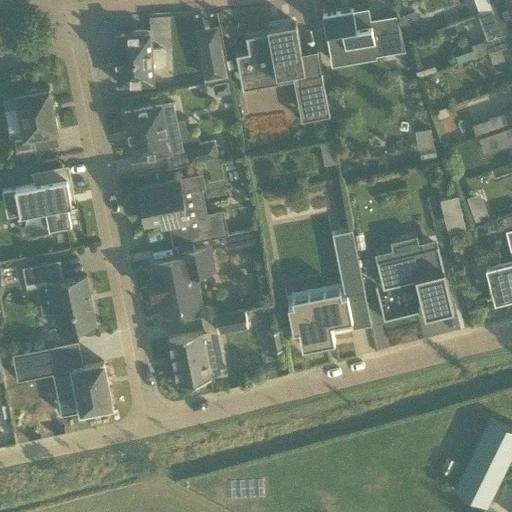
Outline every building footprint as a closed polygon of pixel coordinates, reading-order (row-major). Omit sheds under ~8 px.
[(511,0),(490,0),(493,9),(511,2),(511,0)] [(487,52),(511,42),(511,38),(510,31),(511,30),(511,2),(493,9),(478,15),(487,39),(483,40),(487,52)] [(368,6),(322,14),(331,63),(350,59),(348,47),(373,42),(375,55),(406,50),(396,13),(370,17),(368,6)] [(413,9),(398,14),(405,34),(419,30),(413,9)] [(304,71),(295,23),(267,28),(268,32),(245,36),(248,52),(235,54),(239,72),(273,66),(275,77),(304,71)] [(148,32),(148,29),(133,30),(133,33),(116,34),(117,53),(116,53),(116,65),(118,64),(119,84),(153,82),(152,66),(163,66),(166,62),(165,51),(162,48),(152,49),(151,32),(148,32)] [(228,75),(222,42),(198,46),(204,78),(204,79),(228,75)] [(511,57),(511,42),(487,52),(492,64),(511,57)] [(298,78),(305,114),(328,109),(321,73),(298,78)] [(17,152),(35,149),(33,135),(58,130),(50,87),(16,93),(24,135),(14,137),(17,152)] [(167,131),(162,104),(124,111),(134,159),(171,151),(183,148),(179,128),(167,131)] [(504,112),(487,118),(492,132),(501,129),(509,127),(508,126),(504,112)] [(511,125),(501,129),(507,146),(511,144),(511,125)] [(430,127),(415,130),(419,147),(433,145),(430,127)] [(191,160),(218,155),(215,140),(188,145),(191,160)] [(322,144),(324,155),(335,153),(333,142),(322,144)] [(67,197),(71,196),(67,177),(63,178),(61,166),(62,165),(31,171),(31,172),(33,172),(36,183),(16,187),(21,214),(45,209),(49,230),(72,226),(68,204),(73,203),(72,202),(68,203),(67,197)] [(202,174),(180,178),(139,186),(145,219),(160,216),(162,223),(189,218),(194,240),(228,233),(223,210),(199,215),(193,187),(204,185),(202,174)] [(478,192),(465,196),(473,220),(486,216),(478,192)] [(458,195),(441,199),(450,232),(466,228),(458,195)] [(511,252),(511,258),(486,265),(491,285),(489,286),(492,297),(494,297),(495,301),(511,296),(511,227),(506,229),(511,252)] [(244,230),(228,233),(223,234),(226,248),(246,244),(244,230)] [(425,315),(454,308),(438,245),(376,261),(383,288),(415,279),(425,315)] [(193,304),(189,287),(195,285),(192,272),(212,268),(208,248),(182,253),(183,257),(154,263),(157,277),(150,279),(154,294),(160,293),(163,310),(193,304)] [(58,329),(59,330),(87,324),(96,323),(87,274),(64,279),(60,259),(23,266),(27,287),(37,285),(52,283),(57,311),(61,328),(58,329)] [(347,271),(351,294),(364,291),(360,269),(347,271)] [(299,330),(302,346),(315,343),(316,345),(335,341),(331,324),(352,319),(347,293),(288,305),(293,331),(299,330)] [(218,331),(249,325),(245,308),(215,314),(218,331)] [(178,383),(211,377),(210,375),(228,372),(223,347),(205,350),(201,330),(168,337),(178,383)] [(53,345),(13,353),(18,379),(59,371),(53,345)] [(108,409),(108,405),(112,404),(103,361),(72,367),(77,393),(57,397),(61,414),(94,408),(95,412),(108,409)] [(511,452),(511,428),(490,417),(454,489),(486,505),(511,452)]
